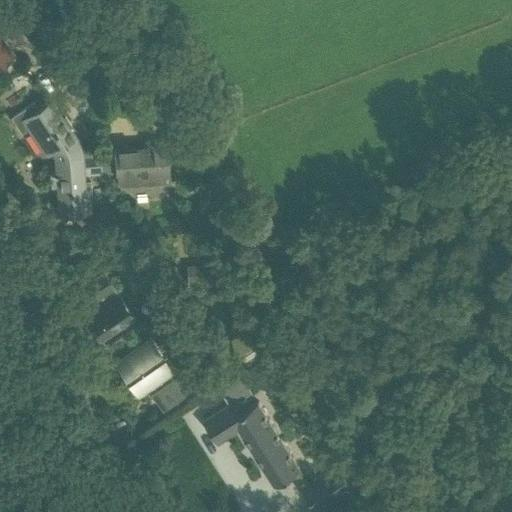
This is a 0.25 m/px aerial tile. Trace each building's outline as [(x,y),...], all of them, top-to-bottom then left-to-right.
[(119,25),(89,45),(97,56),(127,36),(119,25)] [(0,36),(0,65),(14,54),(0,36)] [(120,80),(132,73),(121,53),(109,59),(120,80)] [(185,90),(168,98),(172,108),(190,101),(185,90)] [(34,103),(12,117),(22,132),(28,128),(46,154),(54,151),(56,157),(60,212),(89,209),(88,188),(84,189),(83,175),(102,174),(100,150),(87,151),(88,156),(78,157),(77,151),(75,144),(72,139),(75,136),(69,127),(72,126),(66,116),(63,118),(51,100),(38,109),(34,103)] [(167,146),(100,150),(102,174),(118,172),(119,179),(169,176),(167,146)] [(104,254),(129,238),(120,224),(95,240),(104,254)] [(424,242),(411,246),(414,256),(427,252),(424,242)] [(222,257),(204,258),(205,275),(224,273),(222,257)] [(150,281),(138,263),(122,273),(135,291),(150,281)] [(134,316),(104,272),(84,285),(93,298),(94,298),(100,306),(85,316),(90,322),(88,327),(92,333),(97,333),(101,339),(134,316)] [(149,336),(167,326),(162,318),(144,328),(149,336)] [(150,338),(117,361),(140,394),(173,371),(150,338)] [(343,395),(326,369),(310,379),(327,405),(343,395)] [(233,402),(204,420),(218,443),(240,429),(275,484),(301,468),(258,401),(240,413),(233,402)] [(340,463),(303,486),(317,509),(354,485),(340,463)]
